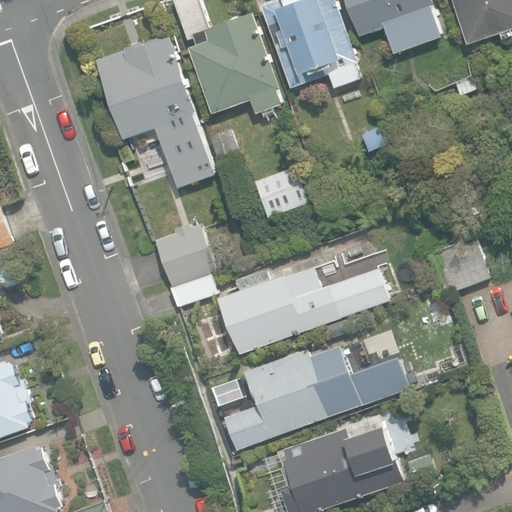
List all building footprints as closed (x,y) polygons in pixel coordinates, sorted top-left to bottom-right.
[(192,48),(216,114),(255,100),(260,113),(286,104),(281,90),(284,89),(257,13),(212,29),(201,0),(176,0),(191,40),(197,38),(199,46),(192,48)] [(284,0),(266,7),(295,88),(333,75),(338,88),(364,79),(359,64),(362,63),(339,0),(284,0)] [(403,56),(449,39),(438,8),(441,7),(438,0),(351,0),(366,38),(392,28),(403,56)] [(511,0),(454,0),(470,45),(511,30),(511,0)] [(200,111),(173,36),(164,39),(161,38),(158,38),(154,39),(152,41),(150,42),(148,45),(144,46),(143,42),(128,47),(128,50),(99,60),(128,139),(160,128),(181,188),(218,175),(195,113),(200,111)] [(364,133),(372,154),(390,147),(382,126),(364,133)] [(213,136),(220,158),(242,151),(235,129),(213,136)] [(262,179),(277,221),(309,210),(295,168),(262,179)] [(0,248),(19,241),(3,199),(0,199),(0,248)] [(218,268),(204,224),(192,228),(190,224),(177,228),(179,233),(160,239),(173,281),(218,268)] [(435,251),(450,293),(493,278),(478,235),(435,251)] [(31,281),(18,244),(0,250),(0,281),(3,291),(31,281)] [(325,287),(318,265),(290,275),(289,272),(275,277),(271,267),(241,278),(245,289),(223,297),(243,353),(394,300),(382,266),(325,287)] [(175,285),(181,306),(221,293),(214,273),(175,285)] [(229,416),(240,449),(370,405),(361,378),(329,389),(314,345),(248,368),(257,396),(248,399),(252,409),(229,416)] [(0,437),(33,426),(31,420),(37,418),(17,362),(11,364),(10,359),(0,362),(0,437)] [(376,378),(383,395),(412,384),(405,367),(376,378)] [(283,488),(290,511),(318,511),(408,481),(388,424),(386,425),(382,414),(286,447),(287,450),(280,452),(291,485),(283,488)] [(0,511),(56,511),(63,510),(62,507),(68,504),(47,446),(41,448),(40,443),(0,457),(0,511)] [(411,462),(419,482),(442,474),(433,453),(411,462)]
